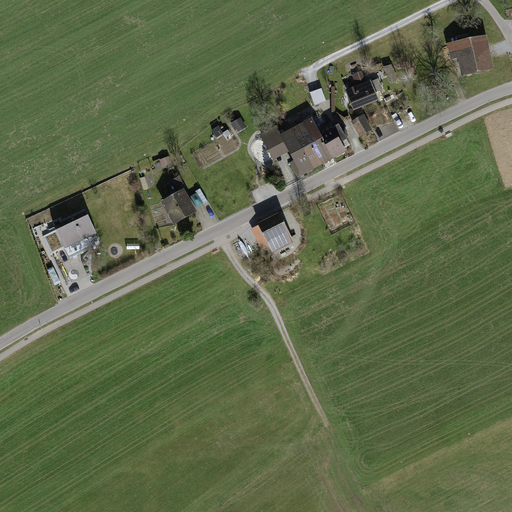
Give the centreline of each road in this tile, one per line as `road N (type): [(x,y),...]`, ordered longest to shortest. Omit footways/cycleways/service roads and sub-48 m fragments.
road 1 (unclassified): [(0,344),(511,88)]
road 2 (track): [(217,230),(273,308),(328,426)]
